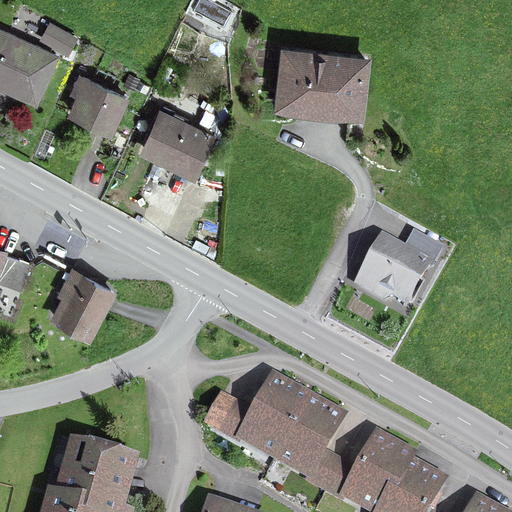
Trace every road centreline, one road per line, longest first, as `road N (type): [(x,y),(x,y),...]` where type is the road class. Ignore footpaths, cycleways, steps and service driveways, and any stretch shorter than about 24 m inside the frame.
road 1 (secondary): [(511,451),(209,279)]
road 2 (secondary): [(209,279),(0,165)]
road 3 (residential): [(155,355),(57,396),(0,407)]
road 4 (residential): [(155,355),(180,452),(163,511)]
